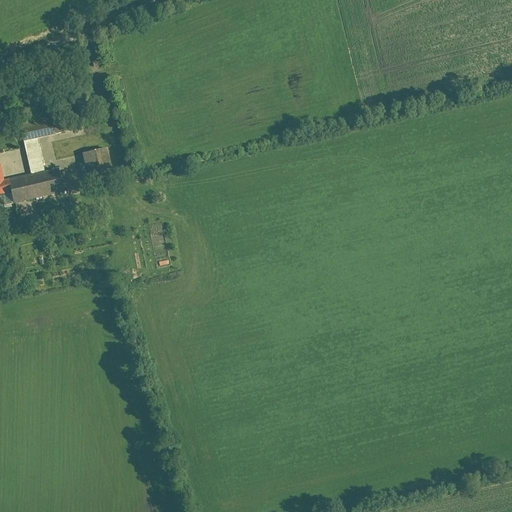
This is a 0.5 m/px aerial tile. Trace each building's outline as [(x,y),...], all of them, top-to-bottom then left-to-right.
[(52,116),(23,123),(27,141),(56,134),(52,116)] [(108,148),(82,152),(87,183),(113,179),(108,148)] [(0,196),(15,193),(11,179),(5,181),(1,165),(0,165),(0,196)] [(59,168),(11,179),(15,193),(17,204),(65,193),(59,168)] [(155,246),(157,267),(170,265),(167,244),(155,246)]
